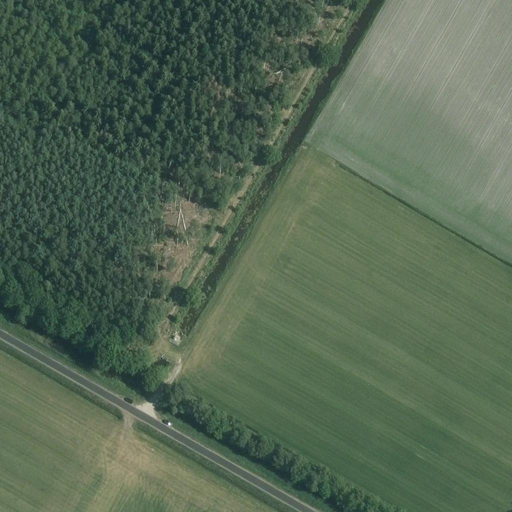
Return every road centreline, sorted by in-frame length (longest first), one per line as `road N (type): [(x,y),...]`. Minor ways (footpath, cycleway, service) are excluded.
road 1 (track): [(147,417),(177,363),(167,342),(169,316),(353,0)]
road 2 (unclassified): [(308,511),(0,333)]
